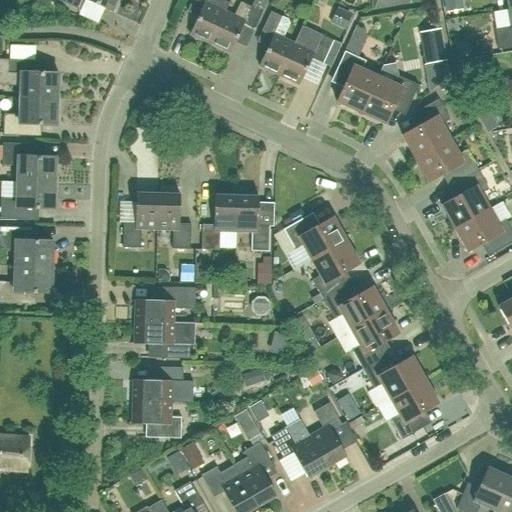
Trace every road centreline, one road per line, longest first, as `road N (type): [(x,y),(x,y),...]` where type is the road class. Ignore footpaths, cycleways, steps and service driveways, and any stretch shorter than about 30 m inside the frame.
road 1 (residential): [(86,511),(94,491),(94,176),(101,122),(126,54)]
road 2 (residential): [(437,299),(367,175),(150,75),(126,54)]
road 3 (residential): [(334,511),(497,409)]
road 4 (residential): [(497,409),(437,299)]
